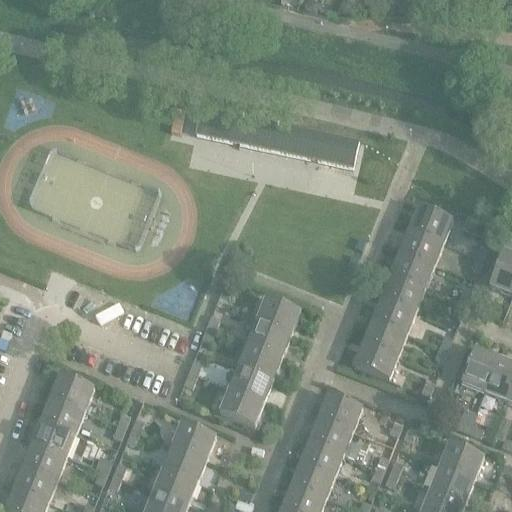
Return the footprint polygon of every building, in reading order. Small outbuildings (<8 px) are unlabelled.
[(204,112),(198,139),(354,173),(360,145),(204,112)] [(419,211),(410,234),(444,248),(454,225),(419,211)] [(489,230),(484,242),(492,245),(497,233),(489,230)] [(410,234),(400,257),(435,271),(444,248),(410,234)] [(481,249),(477,261),(485,264),(489,253),(481,249)] [(490,290),(511,299),(511,258),(504,256),(490,290)] [(400,257),(391,280),(426,294),(435,271),(400,257)] [(480,276),(485,264),(477,261),(472,273),(480,276)] [(391,280),(382,302),(417,316),(426,294),(391,280)] [(234,290),(226,287),(221,299),(229,302),(234,290)] [(463,295),(458,307),(467,310),(471,298),(463,295)] [(382,302),(373,325),(408,339),(417,316),(382,302)] [(266,303),(257,326),(292,340),(301,316),(266,303)] [(458,307),(454,318),(462,322),(466,311),(467,310),(458,307)] [(220,324),(212,321),(208,332),(216,335),(220,324)] [(373,325),(364,348),(399,362),(408,339),(373,325)] [(292,340),(257,326),(248,349),(283,363),(292,340)] [(216,335),(208,332),(203,344),(211,347),(216,335)] [(445,340),(440,352),(449,355),(453,343),(445,340)] [(355,371),(390,385),(399,362),(364,348),(355,371)] [(283,363),(248,349),(239,371),(274,385),(283,363)] [(440,352),(436,364),(444,367),(449,355),(440,352)] [(462,388),(485,398),(499,363),(476,354),(462,388)] [(511,396),(511,368),(499,363),(485,398),(508,407),(511,396)] [(202,369),(194,366),(190,377),(198,381),(202,369)] [(274,385),(239,371),(230,394),(265,408),(274,385)] [(198,381),(190,377),(185,389),(193,393),(198,381)] [(61,379),(51,403),(86,416),(95,393),(61,379)] [(422,397),(430,401),(435,389),(427,385),(422,397)] [(265,408),(230,394),(221,417),(255,431),(265,408)] [(328,399),(319,423),(354,437),(363,413),(328,399)] [(51,403),(42,425),(77,439),(86,416),(51,403)] [(465,413),(461,425),(472,430),(477,418),(465,413)] [(123,418),(118,429),(127,433),(131,421),(123,418)] [(137,423),(132,435),(140,438),(145,426),(137,423)] [(319,423),(310,445),(345,459),(354,437),(319,423)] [(42,425),(33,448),(68,462),(77,439),(42,425)] [(461,425),(457,433),(469,438),(472,430),(461,425)] [(395,427),(390,439),(399,442),(403,430),(395,427)] [(182,428),(173,451),(207,465),(217,442),(182,428)] [(122,444),(127,433),(118,429),(114,441),(122,444)] [(484,435),(472,430),(469,438),(481,443),(484,435)] [(409,432),(404,444),(412,448),(417,436),(409,432)] [(136,450),(140,438),(132,435),(127,447),(136,450)] [(511,445),(506,443),(503,452),(511,455),(511,445)] [(310,445),(301,468),(336,482),(345,459),(310,445)] [(33,448),(24,471),(59,484),(68,462),(33,448)] [(450,448),(441,471),(475,485),(485,462),(450,448)] [(207,465),(173,451),(164,474),(198,488),(207,465)] [(382,461),(377,472),(385,475),(390,464),(382,461)] [(105,463),(100,475),(108,478),(113,466),(105,463)] [(396,466),(391,478),(399,481),(404,469),(396,466)] [(119,468),(114,480),(122,483),(127,472),(119,468)] [(301,468),(292,491),(327,505),(336,482),(301,468)] [(24,471),(15,493),(50,507),(59,484),(24,471)] [(475,485),(441,471),(432,494),(466,508),(475,485)] [(381,487),(385,475),(377,472),(372,484),(381,487)] [(198,488),(164,474),(155,496),(189,510),(198,488)] [(104,490),(108,478),(100,475),(96,486),(104,490)] [(394,493),(399,481),(391,478),(386,490),(394,493)] [(117,495),(122,483),(114,480),(109,492),(117,495)] [(292,491),(283,511),(323,511),(327,505),(292,491)] [(47,511),(50,507),(15,493),(7,511),(47,511)] [(464,511),(466,508),(432,494),(424,511),(464,511)] [(188,511),(189,510),(155,496),(148,511),(188,511)]
